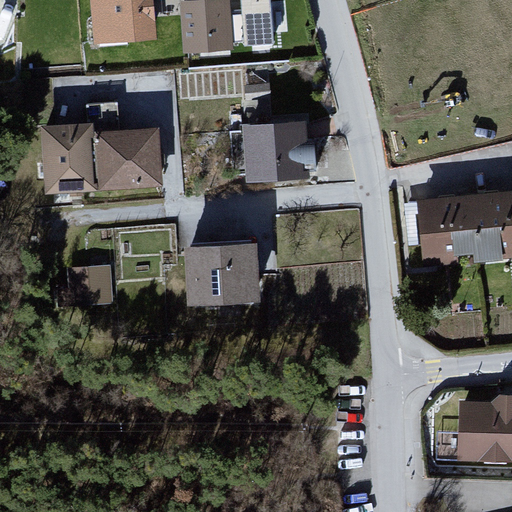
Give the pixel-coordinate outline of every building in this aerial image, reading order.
[(157,0),(93,0),(94,41),(159,40),(157,0)] [(291,0),(289,0),(245,3),(248,47),(294,44),(291,0)] [(230,4),(184,7),(187,51),(233,48),(230,4)] [(309,119),(252,121),(254,173),(311,171),(309,119)] [(91,179),(88,121),(48,123),(51,181),(91,179)] [(156,126),(101,128),(103,180),(158,178),(156,126)] [(446,199),(415,201),(419,262),(511,255),(511,194),(496,195),(446,199)] [(255,246),(190,247),(191,297),(256,296),(255,246)] [(106,264),(72,265),(73,301),(107,300),(106,264)] [(511,408),(466,407),(465,466),(511,466),(511,408)] [(441,427),(440,447),(457,447),(457,427),(441,427)]
